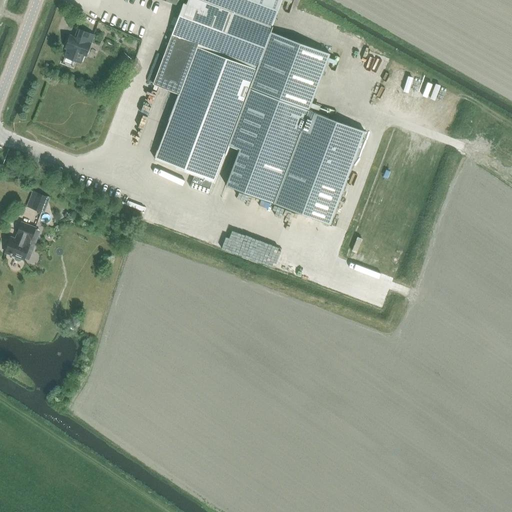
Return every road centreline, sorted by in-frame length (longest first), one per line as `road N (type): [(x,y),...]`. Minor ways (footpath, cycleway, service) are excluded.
road 1 (unknown): [(137,180),(295,241),(324,240),(346,213),(374,142),(354,61)]
road 2 (unknown): [(65,0),(123,10),(152,34),(97,166)]
